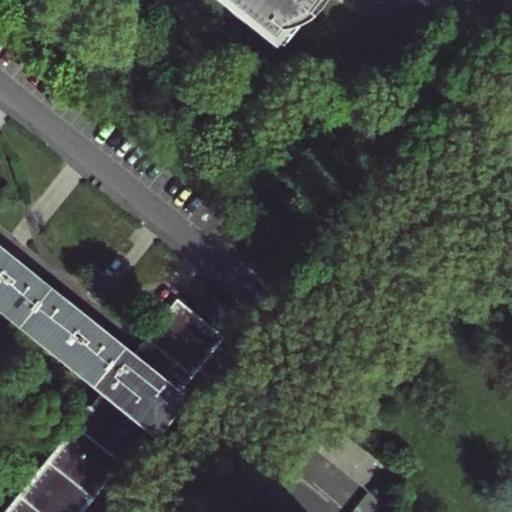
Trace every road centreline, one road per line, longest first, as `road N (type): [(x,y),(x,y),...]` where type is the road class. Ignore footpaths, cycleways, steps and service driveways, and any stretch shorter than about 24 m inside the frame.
road 1 (residential): [(310,329),(0,83)]
road 2 (residential): [(310,329),(162,511)]
road 3 (residential): [(511,84),(473,118),(399,218)]
road 4 (residential): [(399,218),(310,329)]
